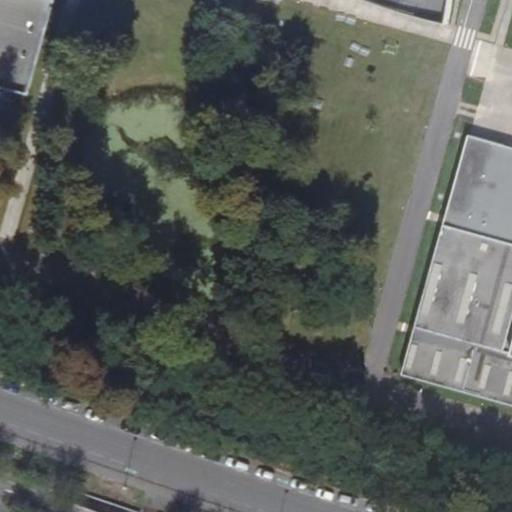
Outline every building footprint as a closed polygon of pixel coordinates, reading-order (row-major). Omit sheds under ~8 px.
[(45,0),(0,0),(0,91),(19,96),(45,0)] [(365,0),(383,7),(394,10),(427,19),(436,21),(449,22),(451,0),(365,0)] [(511,163),(501,161),(505,145),(469,136),(450,204),(466,209),(460,229),(445,224),(417,327),(436,332),(434,340),(414,335),(403,374),(511,403),(511,163)] [(511,147),(505,145),(501,161),(511,163),(511,147)] [(466,209),(450,204),(445,224),(460,229),(466,209)] [(436,332),(417,327),(414,335),(434,340),(436,332)]
